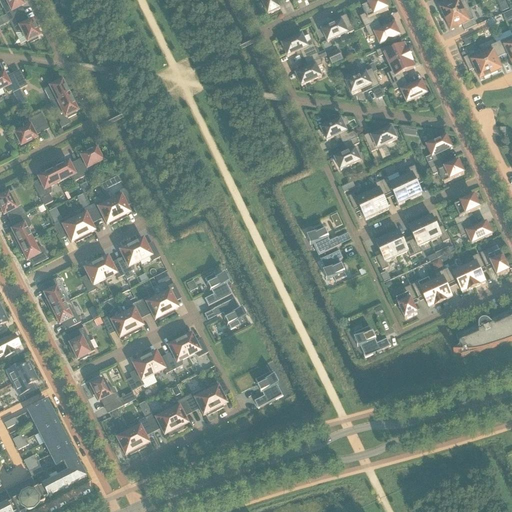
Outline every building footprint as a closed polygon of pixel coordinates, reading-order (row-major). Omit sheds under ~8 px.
[(21,17),(18,9),(23,6),(20,1),(21,0),(0,0),(0,4),(9,23),(21,17)] [(268,14),(268,15),(280,10),(276,2),(279,0),(261,0),(263,4),(258,6),(263,16),(268,14)] [(376,17),(388,11),(383,0),(381,0),(363,8),(366,15),(360,17),(365,28),(379,22),(376,17)] [(450,0),(452,5),(441,10),(446,21),(470,10),(465,0),(450,0)] [(446,21),(451,31),(462,26),(465,32),(477,26),(474,20),(470,10),(446,21)] [(322,31),(328,43),(347,34),(348,35),(354,32),(347,16),(340,19),(341,22),(322,31)] [(15,35),(22,34),(27,43),(29,42),(30,44),(37,40),(37,38),(39,37),(39,36),(40,36),(36,26),(34,27),(31,22),(25,24),(21,17),(9,23),(15,35)] [(381,27),(379,22),(365,28),(370,39),(376,37),(380,46),(400,37),(395,25),(387,29),(385,25),(381,27)] [(307,46),(302,36),(282,46),(288,57),(296,54),(298,57),(302,56),(304,61),(318,54),(312,43),(307,46)] [(508,54),(511,63),(511,37),(497,44),(502,57),(508,54)] [(480,52),(491,75),(502,70),(497,59),(502,57),(497,44),(480,52)] [(357,46),(355,52),(356,55),(363,52),(360,45),(357,46)] [(385,56),(390,67),(410,57),(405,46),(392,52),(390,46),(376,52),(379,59),(385,56)] [(339,50),(327,56),(332,66),(343,60),(339,50)] [(324,51),(318,54),(320,60),(327,57),(324,51)] [(475,69),(480,80),(491,75),(480,52),(464,59),(469,72),(475,69)] [(304,72),(296,75),(302,87),(322,78),(317,68),(323,66),(320,60),(318,54),(304,61),(306,66),(303,68),(304,72)] [(415,69),(410,57),(390,67),(393,73),(387,75),(392,86),(405,79),(403,74),(415,69)] [(348,83),(346,83),(352,95),(371,86),(373,90),(379,87),(372,70),(365,74),(366,74),(357,78),(355,73),(345,78),(348,83)] [(0,91),(3,90),(8,94),(12,92),(12,94),(19,108),(26,104),(20,90),(14,79),(7,82),(3,74),(0,76),(0,91)] [(21,75),(14,79),(20,90),(27,87),(21,75)] [(407,104),(427,95),(422,83),(413,87),(412,83),(408,85),(405,79),(392,86),(395,92),(400,89),(407,104)] [(59,83),(58,81),(51,85),(52,87),(44,91),(52,106),(69,97),(67,92),(68,91),(64,81),(62,82),(59,83)] [(54,110),(60,110),(65,118),(67,117),(68,119),(76,115),(75,113),(77,112),(78,111),(74,101),(72,102),(69,97),(52,106),(54,110)] [(40,130),(47,126),(41,115),(34,118),(40,130)] [(33,134),(40,130),(34,118),(23,124),(23,130),(14,135),(15,137),(14,138),(17,146),(19,145),(20,147),(21,147),(22,149),(31,144),(30,142),(36,139),(33,134)] [(341,121),(321,130),(327,142),(335,138),(337,142),(341,140),(343,145),(357,139),(363,136),(362,132),(355,135),(354,133),(348,135),(341,121)] [(401,128),(401,129),(404,135),(404,136),(409,136),(410,129),(401,128)] [(364,137),(372,153),(378,150),(378,149),(397,140),(392,129),(372,137),(371,134),(364,137)] [(444,153),(452,149),(447,137),(427,147),(434,162),(428,164),(431,170),(444,164),(442,159),(446,157),(444,153)] [(343,156),(335,160),(341,171),(361,162),(354,147),(359,145),(357,139),(343,145),(345,150),(342,152),(343,156)] [(94,148),(85,153),(86,154),(80,157),(83,163),(77,166),(83,178),(93,173),(93,166),(102,162),(101,159),(103,158),(99,151),(97,152),(96,149),(95,150),(94,148)] [(447,169),(444,164),(431,170),(434,176),(439,173),(444,184),(464,175),(459,163),(447,169)] [(73,183),(83,178),(77,166),(71,169),(68,164),(62,166),(62,165),(52,169),(59,183),(68,179),(73,183)] [(405,172),(399,175),(401,180),(410,200),(422,195),(416,183),(421,180),(415,167),(405,172)] [(41,185),(34,188),(44,207),(53,202),(49,196),(51,194),(51,188),(59,183),(52,169),(40,176),(41,177),(38,179),(41,185)] [(388,180),(382,182),(388,196),(393,193),(399,205),(410,200),(401,180),(391,185),(388,180)] [(106,182),(100,185),(104,192),(109,189),(106,182)] [(379,191),(368,195),(377,215),(389,210),(383,198),(388,196),(382,182),(376,185),(379,191)] [(125,190),(115,195),(115,200),(109,203),(119,222),(127,218),(126,216),(129,214),(124,204),(131,201),(125,190)] [(355,195),(349,198),(355,211),(360,209),(366,221),(377,215),(368,195),(365,190),(355,195)] [(0,210),(1,210),(3,216),(9,213),(13,221),(25,215),(13,191),(5,195),(5,194),(0,195),(0,210)] [(468,215),(480,210),(475,198),(455,207),(460,218),(454,221),(457,227),(470,220),(468,215)] [(101,216),(106,226),(109,224),(110,226),(119,222),(109,203),(98,209),(96,204),(89,208),(95,219),(101,216)] [(95,219),(89,208),(79,213),(80,218),(74,221),(83,240),(92,235),(91,234),(94,232),(89,222),(95,219)] [(31,226),(25,215),(13,221),(17,228),(11,231),(14,237),(12,238),(17,247),(31,240),(27,232),(31,226)] [(421,223),(430,243),(441,238),(443,243),(449,241),(443,227),(438,230),(432,217),(421,223)] [(472,245),(492,236),(487,224),(479,227),(477,224),(473,226),(470,220),(457,227),(462,238),(468,235),(472,245)] [(64,221),(54,226),(59,237),(66,234),(71,244),(74,242),(75,244),(83,240),(74,221),(68,224),(64,221)] [(410,242),(416,256),(422,253),(419,248),(430,243),(421,223),(409,228),(415,240),(410,242)] [(319,256),(341,246),(338,239),(330,242),(328,239),(329,238),(325,229),(324,230),(322,226),(314,230),(314,229),(313,229),(315,234),(307,238),(311,247),(314,246),(319,257),(319,256)] [(407,253),(410,259),(416,256),(410,242),(405,245),(399,233),(388,238),(397,258),(407,253)] [(382,255),(377,258),(383,271),(389,269),(386,263),(397,258),(388,238),(376,243),(382,255)] [(35,249),(31,240),(17,247),(23,259),(25,258),(27,262),(32,259),(36,266),(48,260),(42,249),(35,249)] [(160,258),(154,247),(148,250),(143,240),(139,242),(138,240),(130,244),(139,263),(150,257),(153,262),(160,258)] [(123,250),(119,252),(124,262),(118,265),(124,276),(126,281),(133,277),(131,273),(134,271),(134,266),(139,263),(130,244),(122,249),(123,250)] [(484,245),(478,248),(481,254),(487,251),(484,245)] [(448,248),(442,251),(444,257),(451,254),(448,248)] [(497,278),(509,272),(500,252),(494,255),(491,250),(487,251),(481,254),(480,255),(487,268),(492,266),(497,278)] [(343,260),(340,252),(321,261),(320,261),(326,272),(324,273),(328,282),(334,279),(336,283),(347,278),(345,275),(346,275),(341,265),(339,261),(343,260)] [(485,269),(479,255),(473,258),(475,264),(465,269),(474,289),(485,283),(480,271),(485,269)] [(112,268),(107,258),(104,260),(103,258),(95,262),(104,281),(115,275),(117,280),(124,276),(118,265),(112,268)] [(84,270),(89,280),(83,283),(88,294),(95,291),(93,286),(104,281),(95,262),(86,266),(87,268),(84,270)] [(457,282),(462,294),(474,289),(465,269),(459,272),(456,266),(445,271),(452,284),(457,282)] [(356,272),(359,277),(366,274),(363,268),(356,272)] [(432,284),(441,304),(452,299),(447,287),(452,284),(445,271),(440,273),(442,279),(432,284)] [(227,284),(223,276),(215,280),(213,276),(204,281),(212,297),(204,301),(208,308),(231,296),(225,285),(227,284)] [(63,290),(58,279),(46,285),(49,292),(44,295),(46,301),(45,302),(49,311),(63,304),(69,301),(63,304),(59,296),(63,290)] [(190,292),(196,289),(192,282),(187,285),(190,292)] [(418,283),(412,286),(419,300),(424,297),(429,309),(441,304),(432,284),(421,289),(418,283)] [(179,296),(173,285),(163,290),(163,295),(157,298),(167,317),(175,313),(174,311),(178,310),(173,299),(179,296)] [(403,297),(396,300),(405,320),(417,315),(412,303),(417,300),(411,287),(400,292),(403,297)] [(144,300),(138,303),(143,314),(149,311),(154,321),(158,320),(159,321),(167,317),(157,298),(146,304),(144,300)] [(240,327),(238,322),(245,318),(241,310),(239,311),(233,300),(232,301),(213,310),(217,318),(223,315),(224,318),(228,327),(229,327),(231,331),(239,327),(240,327)] [(69,301),(63,304),(49,311),(54,321),(56,320),(59,325),(65,323),(68,330),(80,324),(69,301)] [(128,313),(122,316),(132,335),(140,331),(139,329),(142,327),(137,317),(143,314),(138,303),(128,308),(128,313)] [(93,320),(99,317),(94,307),(88,310),(93,320)] [(454,353),(454,354),(469,354),(477,353),(484,352),(498,347),(511,343),(511,342),(511,312),(493,321),(494,321),(490,323),(488,322),(487,322),(486,321),(485,321),(484,321),(483,321),(482,322),(481,323),(480,324),(480,325),(479,326),(479,327),(479,328),(475,330),(475,329),(457,338),(463,352),(467,350),(469,353),(461,353),(454,353)] [(102,321),(108,332),(114,329),(119,339),(122,338),(123,339),(132,335),(122,316),(116,319),(112,316),(102,321)] [(359,349),(361,348),(366,359),(391,348),(387,340),(377,345),(375,341),(376,341),(372,332),(371,332),(369,328),(354,335),(356,339),(355,340),(359,349)] [(83,329),(71,335),(75,342),(69,345),(72,351),(70,352),(75,361),(77,360),(77,361),(79,359),(80,361),(88,357),(87,356),(94,352),(83,329)] [(196,346),(191,336),(188,337),(187,336),(178,340),(188,358),(194,355),(198,359),(208,354),(202,342),(196,346)] [(15,340),(14,338),(0,344),(0,357),(3,356),(4,358),(13,354),(12,352),(19,348),(18,346),(19,346),(16,339),(15,340)] [(170,344),(171,346),(168,347),(173,357),(167,361),(172,372),(182,367),(182,361),(188,358),(178,340),(170,344)] [(143,358),(153,376),(164,371),(166,375),(172,372),(167,361),(161,364),(156,353),(152,355),(151,353),(143,358)] [(142,382),(153,376),(143,358),(135,362),(136,364),(132,365),(137,375),(131,379),(137,390),(144,386),(142,382)] [(32,374),(28,366),(23,369),(21,365),(6,372),(13,384),(32,374)] [(256,381),(258,385),(262,394),(263,394),(265,397),(255,402),(259,410),(283,397),(277,386),(279,385),(275,377),(273,378),(271,373),(256,381)] [(32,374),(13,384),(19,397),(33,389),(32,385),(37,383),(32,374)] [(92,386),(90,387),(89,388),(93,397),(95,397),(98,402),(104,400),(107,406),(119,400),(113,389),(107,389),(102,381),(100,382),(99,380),(91,384),(92,386)] [(212,391),(206,394),(215,413),(224,408),(223,407),(226,405),(221,395),(227,392),(222,380),(212,385),(212,391)] [(177,388),(171,391),(175,397),(181,394),(177,388)] [(184,399),(190,411),(198,407),(203,417),(206,415),(207,417),(215,413),(206,394),(195,399),(193,395),(184,399)] [(173,411),(167,414),(176,432),(185,428),(184,426),(187,425),(182,415),(190,411),(184,399),(173,405),(173,411)] [(107,406),(111,413),(123,407),(119,400),(107,406)] [(28,412),(34,423),(51,414),(48,407),(47,403),(46,404),(46,403),(28,412)] [(145,419),(151,430),(159,426),(164,436),(167,435),(168,437),(176,432),(167,414),(161,417),(157,413),(145,419)] [(51,414),(34,423),(39,434),(58,424),(56,421),(55,421),(51,414)] [(4,424),(7,430),(18,425),(15,419),(4,424)] [(134,430),(128,433),(137,452),(146,448),(145,446),(148,444),(143,434),(151,430),(145,419),(134,425),(134,430)] [(39,434),(45,444),(62,435),(59,428),(58,424),(39,434)] [(114,435),(116,439),(125,456),(128,455),(129,456),(137,452),(128,433),(126,429),(114,435)] [(23,435),(14,440),(12,441),(15,446),(26,441),(23,435)] [(62,435),(45,444),(50,455),(69,446),(67,442),(66,442),(62,435)] [(15,446),(18,451),(29,446),(26,441),(15,446)] [(63,462),(68,473),(84,478),(70,450),(70,449),(69,446),(50,455),(56,466),(63,462)] [(37,462),(34,456),(23,462),(26,467),(37,462)] [(26,467),(29,472),(40,467),(37,462),(26,467)] [(68,473),(51,482),(57,492),(64,489),(67,488),(67,487),(84,478),(68,473)] [(31,510),(40,505),(44,503),(42,500),(48,497),(48,498),(51,496),(51,495),(57,492),(51,482),(37,489),(31,478),(18,485),(31,510)] [(11,502),(0,507),(0,511),(27,511),(31,510),(18,485),(6,491),(11,502)]
